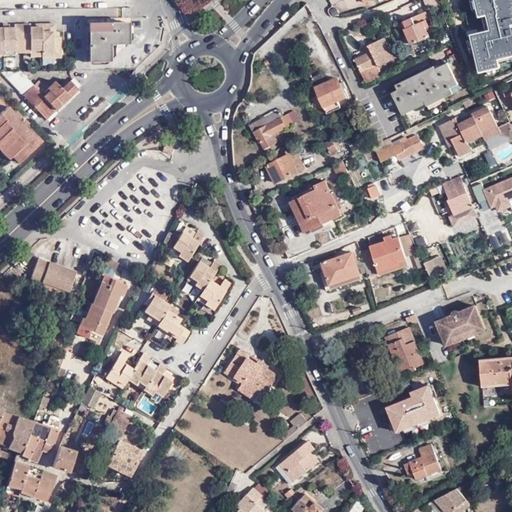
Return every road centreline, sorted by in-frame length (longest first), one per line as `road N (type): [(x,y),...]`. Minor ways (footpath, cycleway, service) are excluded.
road 1 (residential): [(46,511),(60,472),(129,488),(270,270)]
road 2 (tertiary): [(387,511),(345,441),(270,270)]
road 3 (primary): [(0,252),(121,139),(187,102)]
road 4 (primary): [(172,79),(0,231)]
road 5 (tertiary): [(270,270),(237,207),(221,151)]
